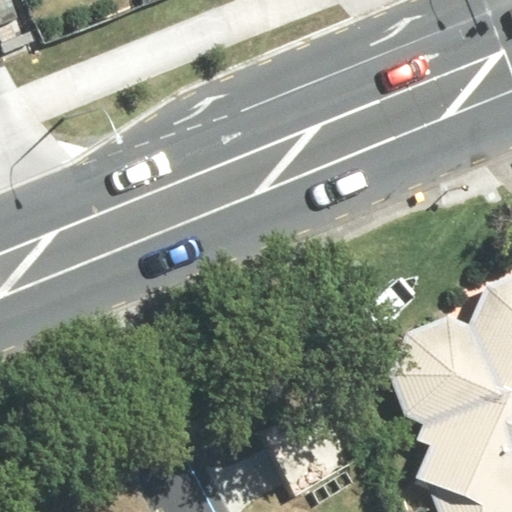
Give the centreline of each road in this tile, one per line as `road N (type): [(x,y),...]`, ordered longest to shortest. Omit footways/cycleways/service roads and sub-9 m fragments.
road 1 (secondary): [(67,254),(511,69)]
road 2 (residential): [(67,254),(201,511)]
